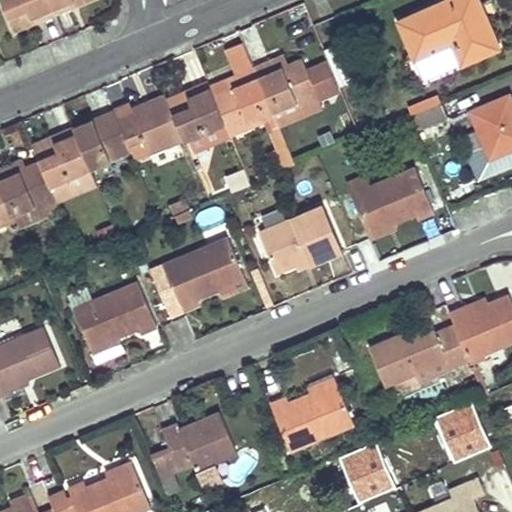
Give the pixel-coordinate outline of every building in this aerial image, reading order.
[(56,12),(50,0),(3,0),(15,30),(56,12)] [(86,0),(50,0),(56,12),(86,0)] [(499,45),(479,0),(444,0),(401,18),(416,55),(454,39),(463,61),(499,45)] [(245,41),(229,47),(239,71),(255,64),(245,41)] [(287,62),(284,53),(273,57),(277,67),(287,62)] [(321,98),(303,56),(287,62),(277,67),(273,57),(255,64),(273,109),(276,116),(279,125),(324,106),(321,98)] [(273,109),(255,64),(239,71),(210,82),(231,134),(253,125),(250,119),(273,109)] [(210,82),(208,78),(166,96),(184,139),(189,136),(195,149),(231,134),(210,82)] [(166,96),(164,91),(149,98),(150,104),(118,116),(129,144),(144,137),(150,153),(184,139),(166,96)] [(511,118),(511,95),(511,93),(471,109),(481,132),(511,118)] [(449,116),(442,100),(412,113),(418,128),(449,116)] [(118,116),(114,106),(73,124),(91,166),(132,150),(129,144),(118,116)] [(276,116),(273,109),(250,119),(253,125),(276,116)] [(511,145),(511,118),(481,132),(491,155),(511,145)] [(91,166),(73,124),(33,141),(41,159),(51,183),(91,166)] [(26,166),(22,156),(11,161),(14,171),(26,166)] [(51,183),(41,159),(26,166),(14,171),(11,161),(0,164),(0,187),(11,214),(35,204),(38,208),(58,201),(58,199),(51,183)] [(435,210),(416,165),(370,184),(352,191),(368,231),(394,219),(418,209),(421,216),(435,210)] [(99,183),(91,166),(51,183),(58,199),(99,183)] [(370,184),(366,173),(347,180),(352,191),(370,184)] [(0,218),(11,214),(0,187),(0,218)] [(38,208),(35,204),(11,214),(13,219),(38,208)] [(343,249),(324,204),(260,230),(277,268),(307,256),(310,262),(343,249)] [(0,224),(13,219),(11,214),(0,218),(0,224)] [(396,226),(394,219),(368,231),(371,237),(396,226)] [(245,274),(230,236),(165,263),(184,307),(199,301),(197,295),(219,285),(245,274)] [(248,281),(245,274),(219,285),(221,292),(248,281)] [(158,324),(139,280),(74,307),(91,346),(117,334),(140,325),(143,331),(158,324)] [(465,305),(449,312),(454,324),(469,359),(484,352),(511,340),(511,302),(508,294),(488,302),(466,311),(465,305)] [(466,311),(488,302),(486,296),(465,305),(466,311)] [(432,325),(429,319),(400,331),(403,336),(432,325)] [(400,331),(367,344),(383,385),(414,372),(444,359),(448,367),(469,359),(454,324),(435,332),(432,325),(403,336),(400,331)] [(57,363),(41,325),(0,341),(0,392),(3,391),(1,386),(23,377),(57,363)] [(119,340),(117,334),(91,346),(93,351),(119,340)] [(484,352),(469,359),(471,364),(486,358),(484,352)] [(444,359),(414,372),(418,383),(450,371),(448,367),(444,359)] [(336,375),(310,386),(314,393),(339,382),(336,375)] [(25,382),(23,377),(1,386),(3,391),(25,382)] [(288,396),(273,402),(291,446),(355,420),(339,382),(314,393),(292,402),(288,396)] [(180,423),(163,430),(170,447),(152,454),(160,473),(192,459),(195,466),(235,448),(223,417),(183,433),(180,423)] [(133,458),(107,469),(110,476),(135,465),(133,458)] [(197,465),(200,482),(219,478),(215,462),(197,465)] [(84,478),(68,485),(79,511),(130,511),(152,503),(135,465),(110,476),(87,486),(84,478)] [(479,511),(473,495),(486,490),(479,474),(450,486),(453,494),(410,511),(479,511)] [(72,511),(62,488),(50,493),(54,504),(57,511),(72,511)] [(0,510),(0,511),(57,511),(54,504),(35,511),(26,490),(10,496),(14,505),(0,510)]
